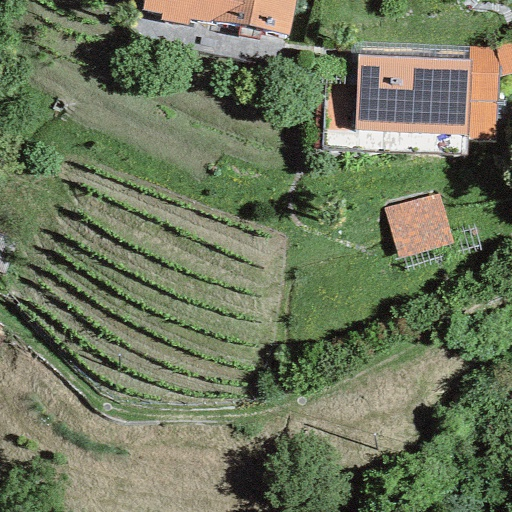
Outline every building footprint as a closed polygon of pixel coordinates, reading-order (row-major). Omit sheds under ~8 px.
[(286,37),(293,0),(142,0),(140,11),(161,15),(159,21),(186,26),(187,20),(286,37)] [(511,34),(492,40),(494,48),(497,78),(511,73),(511,34)] [(469,47),(358,42),(357,57),(468,61),(469,47)] [(497,78),(494,48),(469,47),(468,61),(357,57),(354,129),(469,134),(469,139),(494,140),(497,78)] [(448,241),(434,195),(385,209),(398,256),(448,241)]
